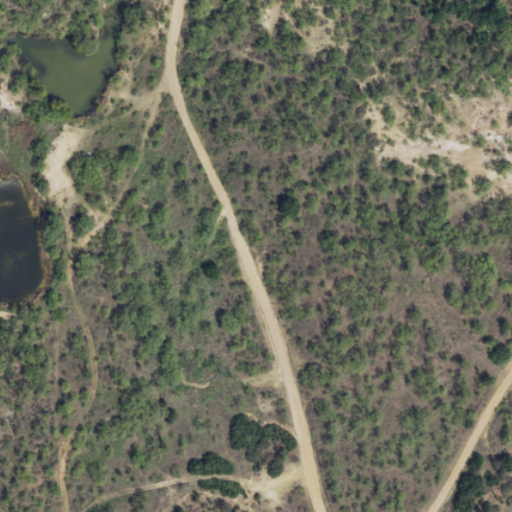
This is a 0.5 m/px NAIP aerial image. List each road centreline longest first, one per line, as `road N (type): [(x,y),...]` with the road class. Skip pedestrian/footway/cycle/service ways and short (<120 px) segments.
road 1 (residential): [(312,511),(288,340),(263,273),(217,233),(167,141),(177,0)]
road 2 (residential): [(511,394),(424,511)]
